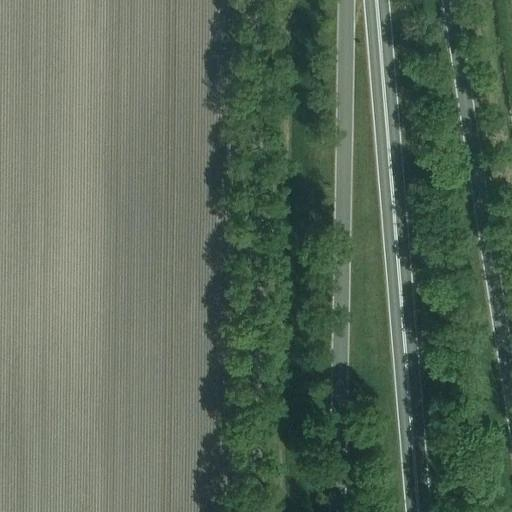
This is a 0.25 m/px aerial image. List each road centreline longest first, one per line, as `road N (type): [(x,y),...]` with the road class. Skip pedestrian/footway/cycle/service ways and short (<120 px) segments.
road 1 (trunk): [(417,511),(372,0)]
road 2 (trunk): [(346,0),(337,511)]
road 3 (unclassified): [(248,511),(255,0)]
road 4 (trunk): [(511,392),(448,0)]
